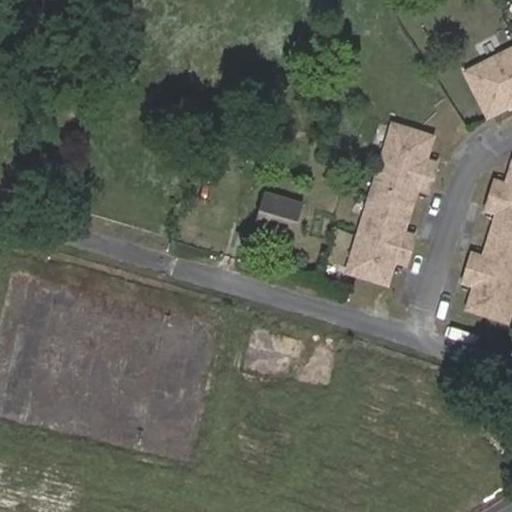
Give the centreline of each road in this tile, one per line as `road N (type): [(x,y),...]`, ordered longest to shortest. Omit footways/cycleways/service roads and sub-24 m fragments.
road 1 (residential): [(417,335),(0,214)]
road 2 (residential): [(417,335),(461,187),(481,155),(511,142)]
